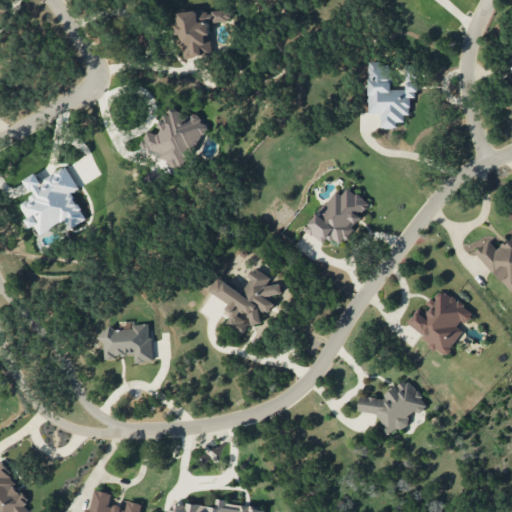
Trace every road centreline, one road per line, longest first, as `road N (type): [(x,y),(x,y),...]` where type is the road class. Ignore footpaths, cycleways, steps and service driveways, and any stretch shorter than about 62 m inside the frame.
road 1 (residential): [(138,433),(229,424),(298,390),(451,187),(511,152)]
road 2 (residential): [(138,433),(91,408),(52,338),(0,285)]
road 3 (residential): [(0,142),(96,80),(92,58),(54,0)]
road 4 (residential): [(0,333),(22,384),(51,419),(81,431),(138,433)]
road 5 (residential): [(489,163),(469,63),(491,0)]
